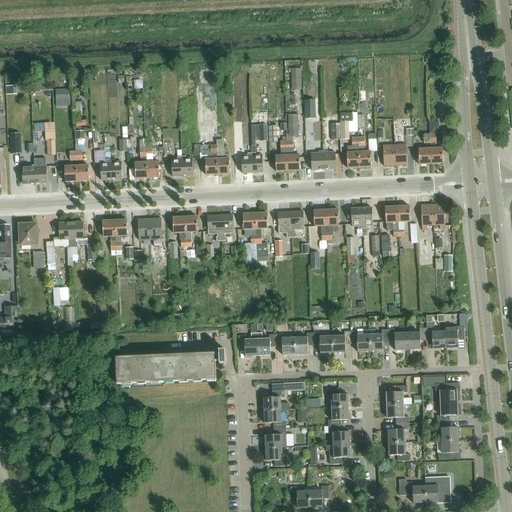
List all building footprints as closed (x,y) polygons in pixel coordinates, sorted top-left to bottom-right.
[(302,90),(301,69),(292,69),(292,91),(302,90)] [(40,91),(40,84),(32,84),(32,93),(40,93),(40,91)] [(18,95),(17,86),(6,87),(7,95),(18,95)] [(56,90),(56,100),(70,100),(70,90),(56,90)] [(305,119),(316,119),(315,99),(305,100),(305,119)] [(352,113),(340,114),(340,123),(348,122),(352,121),(352,113)] [(287,134),(287,141),(293,141),(293,137),(299,137),(298,115),(288,115),(289,134),(287,134)] [(348,122),(340,123),(341,141),(349,140),(348,122)] [(440,134),(439,125),(438,122),(430,122),(430,134),(440,134)] [(56,143),(55,123),(45,124),(46,142),(47,142),(48,156),(56,155),(56,143)] [(259,126),(260,142),(268,141),(267,125),(259,126)] [(331,125),(332,141),(340,141),(339,125),(331,125)] [(277,126),(269,127),(269,144),(278,143),(277,126)] [(76,140),(79,140),(85,140),(85,131),(76,131),(76,140)] [(22,154),(21,134),(11,134),(11,155),(22,154)] [(431,144),(431,149),(432,165),(444,164),(443,149),(437,149),(437,134),(430,134),(431,144)] [(360,169),(359,138),(352,138),(353,146),(347,146),(348,152),(347,152),(348,169),(360,169)] [(366,152),(365,138),(359,138),(360,169),(372,168),(371,152),(366,152)] [(76,140),(76,152),(83,151),(83,152),(84,152),(86,145),(86,140),(85,140),(79,140),(76,140)] [(129,149),(129,140),(119,140),(120,153),(129,152),(129,149)] [(224,140),(217,140),(218,145),(219,175),(231,175),(230,156),(226,156),(226,149),(224,150),(224,140)] [(288,172),(287,141),(281,142),(281,156),(276,157),(276,173),(288,172)] [(293,141),(287,141),(288,172),(301,172),(300,156),(294,156),(293,141)] [(312,171),(324,170),(323,151),(323,143),(320,144),(321,148),(315,149),(315,154),(311,154),(312,171)] [(211,160),(206,160),(207,176),(219,175),(218,145),(211,146),(211,160)] [(395,146),(396,166),(408,166),(407,145),(395,146)] [(396,166),(395,146),(383,147),(384,167),(396,166)] [(148,179),(147,148),(140,149),(140,158),(141,158),(142,163),(135,164),(136,179),(148,179)] [(153,148),(147,148),(148,179),(160,178),(159,162),(153,163),(153,158),(153,148)] [(253,174),(252,154),(252,149),(248,149),(248,156),(242,157),(243,174),(253,174)] [(256,153),(252,154),(253,174),(264,173),(263,156),(262,156),(262,149),(256,150),(256,153)] [(432,165),(431,149),(426,149),(419,150),(420,166),(432,165)] [(323,151),(324,170),(337,170),(336,153),(329,154),(328,151),(323,151)] [(183,177),(182,157),(178,157),(178,160),(172,160),(173,178),(183,177)] [(186,157),(182,157),(183,177),(194,177),(193,159),(187,159),(186,157)] [(115,160),(111,161),(112,181),(123,180),(122,162),(116,163),(115,160)] [(112,181),(111,161),(107,161),(107,163),(101,163),(102,181),(112,181)] [(35,185),(34,165),(30,166),(30,168),(22,168),(23,185),(35,185)] [(34,165),(35,185),(48,184),(47,167),(42,167),(42,165),(34,165)] [(77,167),(78,182),(90,182),(89,166),(77,167)] [(78,182),(77,167),(65,167),(66,183),(78,182)] [(445,205),(433,206),(434,226),(440,226),(440,230),(446,230),(445,205)] [(434,226),(433,206),(421,206),(422,231),(428,231),(428,227),(434,226)] [(400,238),(398,207),(385,208),(386,224),(393,224),(394,238),(400,238)] [(410,207),(398,207),(400,238),(405,237),(404,223),(411,223),(410,207)] [(363,229),(362,209),(352,210),(352,227),(358,227),(359,230),(363,229)] [(362,209),(363,229),(367,229),(367,227),(373,226),(373,209),(362,209)] [(326,211),(328,242),(333,241),(332,227),(339,226),(339,210),(326,211)] [(315,227),(321,227),(322,242),(328,242),(326,211),(314,211),(315,227)] [(304,212),(291,213),(292,239),(297,238),(297,233),(296,233),(296,231),(305,230),(304,212)] [(292,239),(291,213),(278,213),(279,234),(287,234),(287,239),(292,239)] [(257,245),(255,214),(243,215),(244,231),(251,231),(251,245),(257,245)] [(268,244),(262,244),(262,235),(261,235),(261,230),(269,230),(268,214),(255,214),(257,245),(258,262),(268,262),(268,244)] [(233,215),(221,216),(222,242),(227,242),(227,237),(225,237),(225,234),(234,234),(233,215)] [(222,242),(221,216),(208,217),(208,235),(217,234),(218,237),(216,237),(217,242),(222,242)] [(185,218),(186,234),(187,248),(193,248),(192,240),(191,233),(198,233),(198,217),(185,218)] [(181,249),(187,248),(186,234),(185,218),(173,218),(174,234),(181,234),(181,249)] [(150,220),(151,240),(163,240),(162,219),(150,220)] [(151,240),(150,220),(138,220),(139,241),(151,240)] [(117,256),(115,221),(103,222),(104,238),(111,237),(111,252),(112,252),(112,257),(117,256)] [(127,221),(115,221),(117,256),(122,256),(122,251),(122,242),(121,242),(121,237),(128,236),(127,221)] [(67,243),(68,248),(68,269),(73,269),(73,257),(74,257),(72,223),(59,224),(60,241),(69,240),(69,243),(67,243)] [(72,223),(74,257),(77,257),(77,248),(78,248),(78,242),(76,242),(76,240),(85,240),(84,223),(72,223)] [(37,225),(20,226),(21,246),(38,245),(37,225)] [(0,261),(2,262),(3,261),(3,259),(10,259),(10,244),(9,226),(0,226),(0,261)] [(380,236),(371,236),(372,253),(373,253),(380,252),(380,236)] [(391,252),(390,236),(381,236),(382,253),(383,253),(390,252),(391,252)] [(355,238),(347,238),(347,257),(355,256),(355,238)] [(284,257),(283,241),(275,242),(276,258),(284,257)] [(428,241),(420,241),(420,256),(428,256),(428,241)] [(47,243),(48,260),(56,260),(55,242),(47,243)] [(96,244),(88,245),(88,261),(97,260),(96,244)] [(257,245),(251,245),(245,245),(246,263),(258,263),(258,262),(257,245)] [(134,248),(126,248),(126,260),(134,260),(134,248)] [(44,253),(34,253),(35,269),(45,269),(44,253)] [(320,269),(320,253),(311,253),(312,270),(320,269)] [(446,273),(454,272),(453,256),(445,257),(446,273)] [(8,308),(9,318),(7,318),(7,320),(0,320),(0,331),(19,330),(18,307),(8,308)] [(189,321),(188,314),(180,314),(180,322),(189,321)] [(427,329),(426,329),(427,342),(432,342),(433,350),(446,350),(445,333),(432,334),(432,329),(432,322),(427,322),(427,329)] [(457,328),(445,328),(445,333),(446,350),(458,349),(458,340),(464,340),(463,327),(457,328)] [(419,334),(408,335),(409,351),(421,351),(421,342),(427,342),(426,329),(419,329),(419,334)] [(358,331),(351,332),(351,345),(358,345),(358,353),(371,353),(370,330),(364,330),(364,336),(358,336),(358,331)] [(376,330),(370,330),(371,353),(383,352),(383,343),(389,343),(389,330),(381,331),(382,335),(376,336),(376,330)] [(395,330),(389,330),(389,343),(395,343),(395,352),(409,351),(408,335),(395,335),(395,330)] [(344,337),(332,337),(333,354),(346,354),(346,345),(351,345),(351,332),(344,332),(344,337)] [(307,339),(295,339),(295,356),(308,355),(308,347),(314,346),(313,333),(307,334),(307,339)] [(320,333),(313,333),(314,346),(320,346),(320,355),(333,354),(332,337),(320,338),(320,333)] [(245,336),(238,337),(239,350),(245,349),(246,358),(258,357),(257,334),(251,335),(251,341),(245,341),(245,336)] [(262,334),(257,334),(258,357),(271,357),(270,349),(276,348),(276,335),(269,335),(270,340),(262,341),(262,334)] [(283,335),(276,335),(276,348),(283,348),(283,356),(295,356),(295,339),(283,340),(283,335)] [(219,353),(123,357),(116,357),(117,384),(217,380),(216,361),(220,361),(220,364),(226,364),(226,350),(219,350),(219,353)] [(305,391),(305,383),(291,384),(291,391),(305,391)] [(460,384),(435,385),(436,392),(440,392),(440,404),(458,404),(457,398),(461,398),(460,384)] [(395,393),(386,394),(387,406),(404,406),(412,405),(412,398),(404,398),(404,393),(408,393),(408,386),(395,387),(395,393)] [(339,390),(326,390),(327,397),(331,397),(331,409),(349,408),(348,396),(339,396),(339,390)] [(272,398),(263,399),(264,411),(281,411),(290,410),(290,404),(281,404),(281,399),(285,398),(285,392),(272,392),(272,398)] [(441,416),(437,416),(437,423),(451,423),(451,416),(457,416),(457,417),(461,417),(461,409),(458,409),(458,404),(440,404),(441,416)] [(404,406),(387,406),(388,419),(396,419),(396,425),(409,424),(409,418),(405,418),(404,406)] [(332,421),(328,421),(328,428),(341,427),(341,421),(349,421),(349,408),(331,409),(332,421)] [(281,411),(264,411),(264,424),(273,424),(273,430),(286,429),(286,423),(282,423),(281,411)] [(451,423),(437,423),(438,430),(441,430),(442,442),(459,441),(459,429),(451,429),(451,423)] [(397,431),(388,431),(389,444),(406,443),(405,431),(410,431),(409,424),(396,425),(397,431)] [(341,427),(328,428),(328,435),(332,434),(333,446),(350,446),(350,433),(341,433),(341,427)] [(273,436),(265,436),(265,449),(283,448),(287,448),(287,447),(294,447),(294,435),(286,436),(286,429),(273,430),(273,436)] [(443,454),(439,454),(439,461),(451,460),(451,454),(460,454),(459,441),(442,442),(443,454)] [(406,443),(389,444),(389,457),(398,456),(398,463),(411,462),(410,455),(406,455),(406,443)] [(333,446),(326,446),(326,451),(329,451),(330,466),(342,465),(342,459),(351,458),(350,446),(333,446)] [(283,448),(265,449),(266,461),(274,461),(275,467),(287,467),(287,460),(283,460),(283,448)] [(407,480),(399,480),(400,496),(407,496),(413,496),(413,504),(426,504),(426,487),(413,487),(413,483),(407,483),(407,480)] [(437,486),(426,487),(426,504),(439,503),(438,495),(445,494),(445,482),(437,482),(437,486)] [(322,491),(310,492),(311,509),(323,508),(323,499),(329,499),(329,486),(322,487),(322,491)] [(297,488),(291,488),(292,501),(297,500),(298,509),(311,509),(310,492),(310,488),(304,488),(304,492),(298,492),(297,488)]
